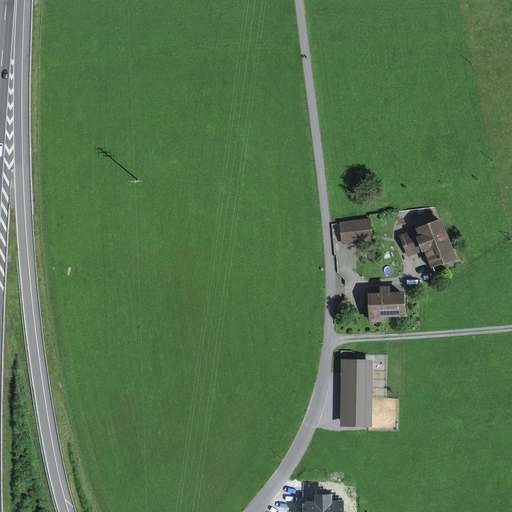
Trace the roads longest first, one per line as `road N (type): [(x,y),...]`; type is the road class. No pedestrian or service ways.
road 1 (residential): [(251,511),(317,403),(328,341),(326,225),(298,0)]
road 2 (motorway): [(64,511),(38,387),(22,244),(21,0)]
